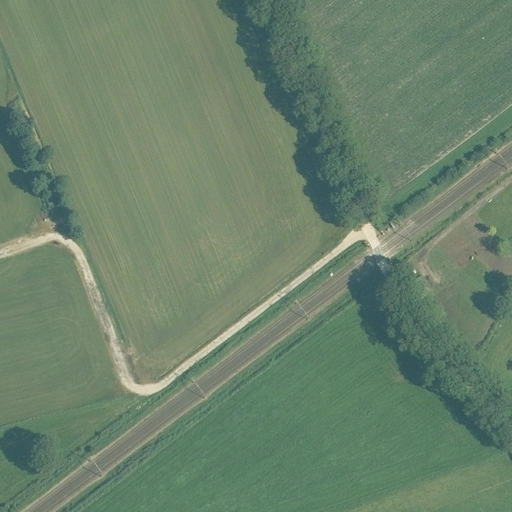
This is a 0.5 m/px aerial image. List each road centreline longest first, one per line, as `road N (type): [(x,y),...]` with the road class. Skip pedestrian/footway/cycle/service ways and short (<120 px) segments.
road 1 (track): [(0,254),(69,232),(136,383),(154,387),(368,227)]
road 2 (unclassified): [(511,422),(434,352),(383,266),(269,0)]
